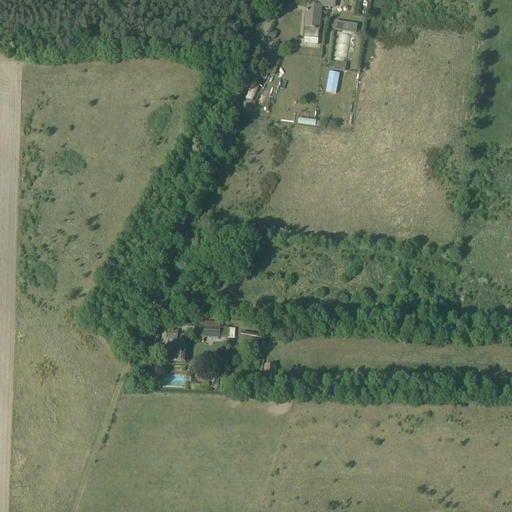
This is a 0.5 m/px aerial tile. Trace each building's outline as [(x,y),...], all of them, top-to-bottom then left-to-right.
[(307,5),(305,28),(304,38),(318,39),(319,29),(320,29),(322,6),(321,6),(321,0),(331,0),(335,0),(334,0),(310,0),(310,5),(307,5)] [(357,25),(334,22),(333,30),(356,34),(357,25)] [(256,75),(266,79),(264,85),(273,88),(277,78),(274,77),(280,61),(264,55),(256,75)] [(347,64),(336,62),(334,70),(345,72),(347,64)] [(316,88),(318,74),(312,73),(310,87),(316,88)] [(219,339),(219,338),(229,339),(230,329),(220,328),(220,322),(200,320),(199,337),(219,339)] [(168,362),(185,363),(186,334),(179,334),(179,331),(169,330),(168,362)] [(242,332),(241,335),(240,343),(263,348),(266,337),(242,332)] [(149,348),(145,359),(151,361),(154,350),(149,348)] [(276,366),(264,365),(263,375),(275,377),(276,366)]
